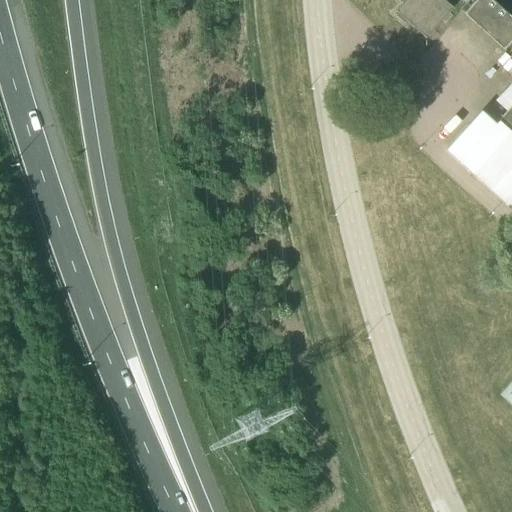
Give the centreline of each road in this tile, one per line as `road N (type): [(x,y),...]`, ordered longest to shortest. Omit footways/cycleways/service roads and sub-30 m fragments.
road 1 (motorway): [(192,511),(106,222),(75,0)]
road 2 (motorway): [(175,511),(55,218),(0,28)]
